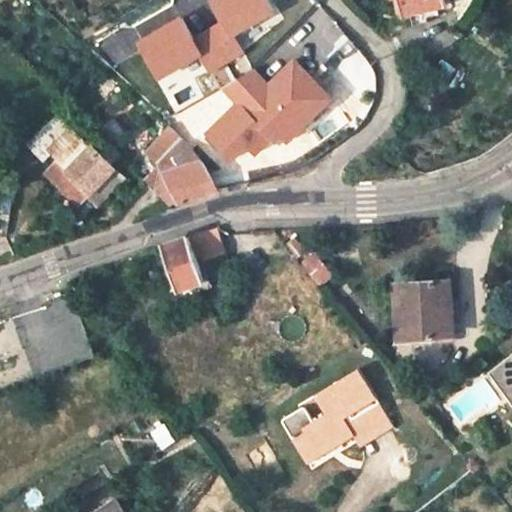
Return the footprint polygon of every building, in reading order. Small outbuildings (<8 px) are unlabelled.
[(275,0),(212,0),(221,19),(196,31),(189,15),(140,38),(160,79),(205,58),(211,71),(249,53),(239,33),(282,13),(275,0)] [(444,7),(442,0),(398,0),(401,15),(444,7)] [(296,141),(341,97),(319,74),(353,41),(321,8),(277,51),(288,63),(271,79),(254,62),(225,91),(237,103),(208,131),(243,167),(283,128),(296,141)] [(172,207),(223,190),(168,125),(147,149),(163,164),(157,171),(169,182),(159,195),(172,207)] [(72,173),(93,147),(82,138),(60,163),(65,167),(72,173)] [(65,167),(60,172),(57,176),(87,203),(90,200),(100,189),(105,193),(122,176),(114,169),(122,159),(101,139),(93,147),(72,173),(65,167)] [(100,216),(104,213),(142,178),(122,159),(114,169),(122,176),(105,193),(100,189),(90,200),(87,203),(77,214),(90,226),(100,216)] [(77,214),(87,203),(57,176),(41,194),(69,222),(77,214)] [(220,227),(163,248),(179,292),(205,283),(198,260),(226,247),(220,227)] [(310,250),(299,235),(289,243),(301,257),(310,250)] [(324,286),(338,274),(318,250),(304,261),(324,286)] [(451,276),(397,280),(397,337),(446,333),(445,297),(453,297),(451,276)] [(511,354),(491,372),(511,397),(511,354)] [(295,444),(300,442),(311,436),(322,454),(354,435),(361,445),(395,428),(363,372),(318,400),(327,417),(313,424),(306,413),(284,426),(295,444)] [(164,449),(180,440),(168,421),(153,430),(164,449)] [(309,461),(322,454),(311,436),(300,442),(309,461)]
